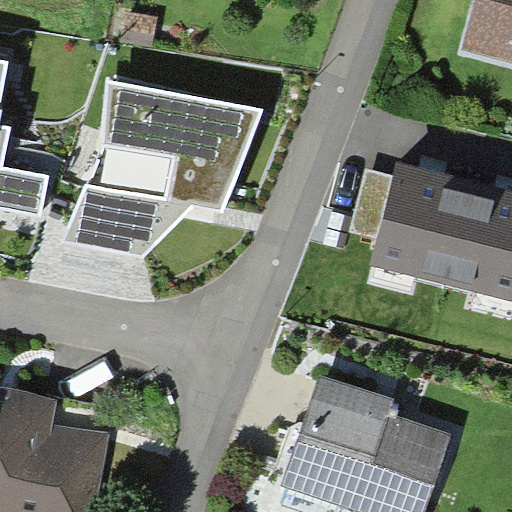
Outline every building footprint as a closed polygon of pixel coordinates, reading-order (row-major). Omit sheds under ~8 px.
[(511,0),(470,0),(458,45),(511,59),(511,56),(511,0)] [(16,48),(0,45),(0,208),(40,216),(51,174),(14,166),(21,118),(3,116),(16,48)] [(264,104),(109,75),(99,157),(61,241),(146,257),(191,204),(222,211),(264,104)] [(476,177),(399,158),(369,276),(446,296),(476,177)] [(511,186),(476,177),(446,296),(511,312),(511,186)] [(277,487),(357,511),(419,511),(451,426),(308,375),(277,487)] [(41,401),(0,395),(0,511),(84,511),(95,443),(37,437),(41,401)]
